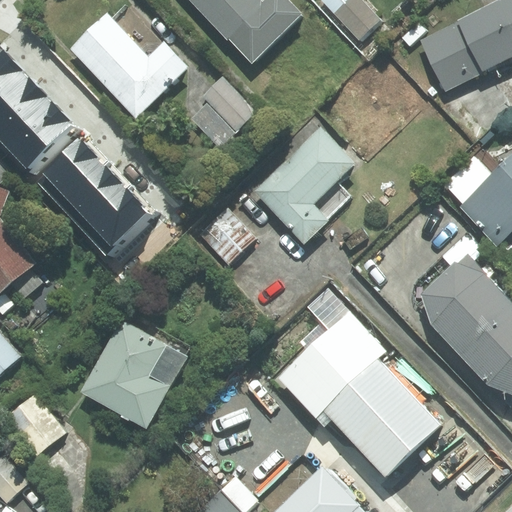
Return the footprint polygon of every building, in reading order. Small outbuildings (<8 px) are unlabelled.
[(190,0),(252,62),(301,14),(287,0),(264,0),(262,3),(259,0),(190,0)] [(382,22),(361,0),(323,0),(361,41),(382,22)] [(511,0),(500,0),(420,40),(446,91),(511,57),(511,0)] [(148,58),(107,14),(70,49),(136,117),(188,67),(164,43),(148,58)] [(0,104),(29,78),(4,51),(0,54),(0,104)] [(222,77),(203,96),(209,102),(192,118),(222,148),(258,112),(222,77)] [(0,140),(7,147),(53,102),(29,78),(0,104),(0,140)] [(34,175),(81,130),(53,102),(7,147),(34,175)] [(336,184),(356,164),(321,127),(254,191),(304,243),(328,220),(326,219),(349,197),(336,184)] [(61,206),(109,161),(83,133),(35,178),(61,206)] [(511,157),(461,207),(497,244),(511,230),(511,157)] [(86,234),(135,188),(109,161),(61,206),(86,234)] [(0,291),(35,262),(0,218),(0,211),(8,191),(0,188),(0,291)] [(113,262),(161,216),(135,188),(86,234),(113,262)] [(256,239),(228,208),(200,233),(229,264),(256,239)] [(458,264),(454,263),(423,294),(433,323),(488,383),(511,392),(511,301),(511,302),(468,254),(458,264)] [(378,360),(386,352),(349,312),(279,377),(324,425),(332,417),(386,474),(439,424),(378,360)] [(151,337),(122,320),(81,392),(146,428),(186,356),(184,355),(188,348),(156,329),(151,337)] [(0,380),(24,359),(0,332),(0,380)] [(37,454),(66,433),(36,394),(7,416),(37,454)] [(6,454),(0,459),(0,494),(7,503),(31,482),(6,454)] [(364,511),(321,468),(275,511),(364,511)] [(223,490),(245,511),(247,511),(259,500),(236,477),(223,490)]
